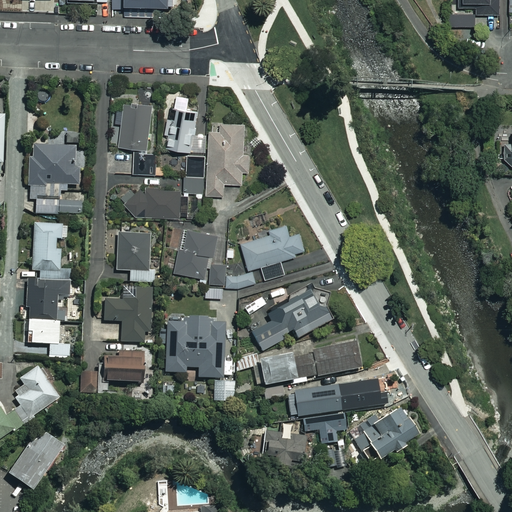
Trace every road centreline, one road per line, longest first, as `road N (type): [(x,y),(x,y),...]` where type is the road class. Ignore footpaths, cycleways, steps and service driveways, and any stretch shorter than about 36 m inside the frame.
road 1 (residential): [(238,55),(507,511)]
road 2 (residential): [(96,256),(103,47)]
road 3 (residential): [(500,73),(479,104),(475,138),(511,228)]
road 4 (residential): [(238,55),(103,47)]
road 5 (residential): [(500,73),(440,51),(402,0)]
